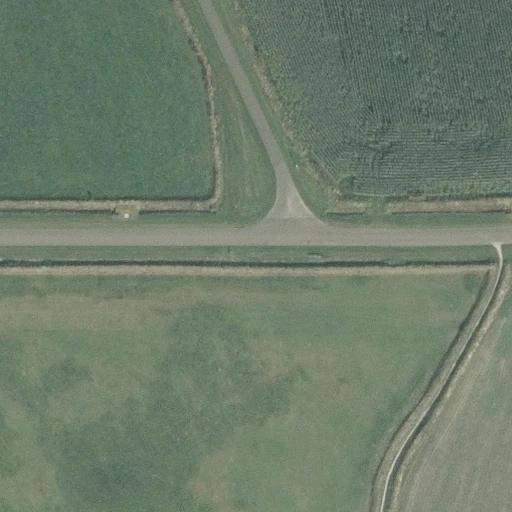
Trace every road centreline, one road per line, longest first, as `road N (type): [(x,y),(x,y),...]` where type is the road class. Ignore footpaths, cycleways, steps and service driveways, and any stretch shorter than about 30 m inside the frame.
road 1 (unclassified): [(0,237),(297,237)]
road 2 (unclassified): [(297,237),(276,161),(202,0)]
road 3 (unclassified): [(297,237),(511,235)]
